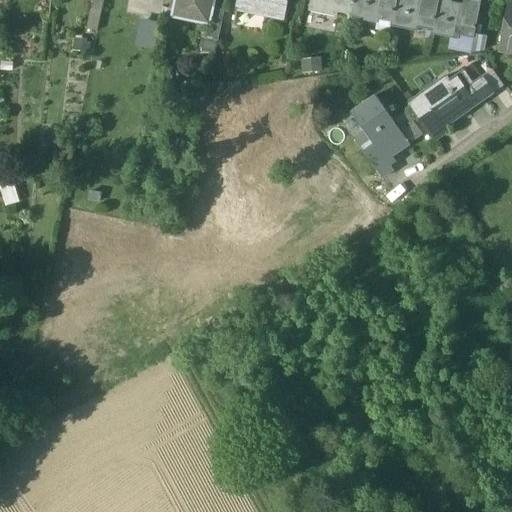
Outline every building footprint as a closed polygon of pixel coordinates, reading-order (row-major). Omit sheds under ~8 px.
[(212,0),(175,0),(172,16),(206,23),(208,23),(211,9),(212,0)] [(285,0),(237,0),(236,9),(264,14),(264,16),(282,20),(285,0)] [(309,0),(308,12),(335,17),(336,13),(350,16),(353,0),(309,0)] [(353,0),(350,16),(350,19),(376,24),(377,20),(391,23),(395,0),(353,0)] [(421,0),(421,1),(417,0),(395,0),(391,23),(391,27),(416,32),(417,28),(432,31),(437,0),(421,0)] [(463,0),(462,8),(449,6),(450,0),(437,0),(432,31),(432,35),(457,40),(458,36),(473,38),(479,0),(463,0)] [(511,6),(509,6),(500,51),(511,53),(511,6)] [(223,12),(211,9),(208,23),(206,23),(203,38),(217,41),(223,12)] [(159,49),(165,22),(145,18),(139,45),(159,49)] [(471,84),(462,71),(448,81),(445,76),(409,102),(436,140),(448,131),(445,127),(493,93),(481,77),(471,84)] [(410,144),(375,95),(351,113),(363,131),(353,138),(382,178),(394,170),(387,160),(410,144)] [(20,202),(18,174),(2,175),(3,202),(20,202)]
